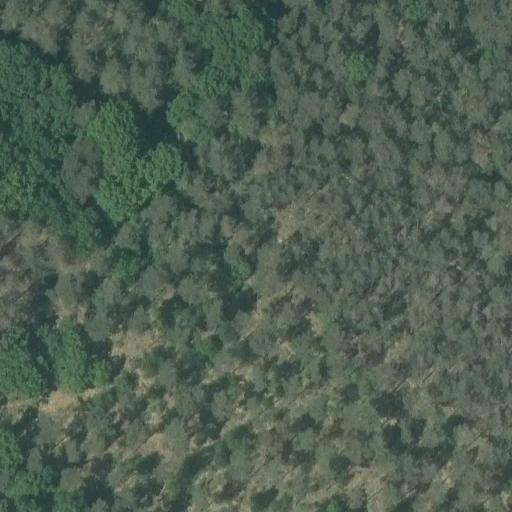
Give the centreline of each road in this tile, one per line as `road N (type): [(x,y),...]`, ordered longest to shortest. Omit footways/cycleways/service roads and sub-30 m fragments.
road 1 (track): [(0,348),(165,162)]
road 2 (track): [(165,162),(301,0)]
